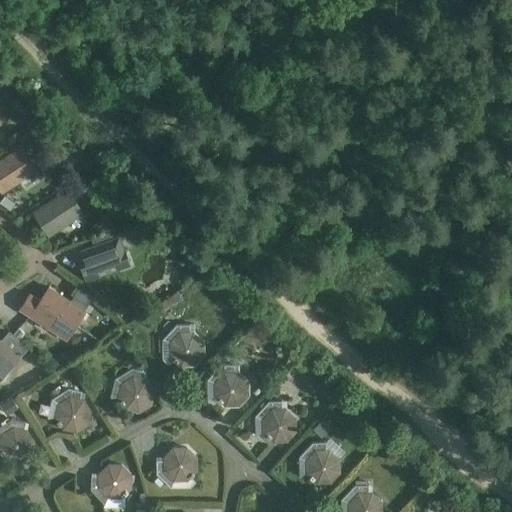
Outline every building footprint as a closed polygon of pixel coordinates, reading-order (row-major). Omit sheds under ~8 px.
[(22,143),(0,157),(0,189),(2,193),(39,169),(22,143)] [(0,202),(5,211),(42,188),(35,177),(0,198),(0,202)] [(68,187),(32,211),(49,236),(85,212),(68,187)] [(93,244),(117,235),(115,229),(91,238),(93,244)] [(117,235),(93,244),(80,248),(83,257),(78,259),(86,281),(131,265),(120,234),(117,235)] [(30,291),(28,294),(40,301),(39,302),(76,326),(87,309),(78,303),(79,301),(72,297),(71,299),(49,284),(40,298),(30,291)] [(179,291),(155,306),(160,314),(183,299),(179,291)] [(40,301),(28,294),(19,308),(41,323),(40,325),(47,330),(48,327),(67,340),(76,326),(39,302),(40,301)] [(19,328),(13,335),(18,339),(24,333),(19,328)] [(179,330),(169,341),(170,355),(180,365),(195,365),(204,354),(204,340),(193,330),(190,330),(179,330)] [(0,378),(26,349),(7,332),(1,338),(0,337),(0,378)] [(126,343),(120,336),(111,342),(117,349),(126,343)] [(207,378),(214,381),(214,395),(225,405),(239,405),(249,394),(248,380),(238,370),(234,370),(234,364),(221,364),(207,378)] [(147,377),(144,376),(145,370),(132,367),(115,378),(121,382),(118,396),(125,408),(139,411),(152,404),(155,389),(147,377)] [(55,396),(61,392),(58,388),(52,392),(55,396)] [(325,398),(329,402),(337,395),(329,388),(324,393),(325,398)] [(70,394),(58,402),(55,416),(62,428),(76,431),(89,423),(92,409),(84,397),(80,396),(70,394)] [(16,408),(11,400),(4,404),(10,412),(16,408)] [(286,407),(282,407),(281,400),(268,401),(255,416),(262,418),(262,433),(273,442),(287,441),(297,430),(296,416),(286,407)] [(0,425),(0,431),(1,432),(0,437),(0,450),(5,459),(19,462),(32,455),(35,440),(28,428),(24,427),(25,421),(13,418),(0,425)] [(322,420),(313,430),(321,437),(330,427),(322,420)] [(298,457),(305,459),(306,473),(316,483),(331,482),(340,472),(340,458),(329,448),(325,448),(325,441),(312,442),(298,457)] [(163,456),(163,459),(156,459),(156,472),(170,487),(173,480),(187,480),(197,470),(197,456),(187,445),(173,446),(163,456)] [(394,450),(386,457),(391,461),(398,461),(402,457),(394,450)] [(97,472),(97,476),(91,476),(91,489),(104,503),(107,497),(121,497),(132,487),(132,473),(122,462),(108,462),(97,472)] [(341,499),(348,501),(347,511),(382,511),(382,501),(372,491),(368,491),(368,484),(355,484),(341,499)]
